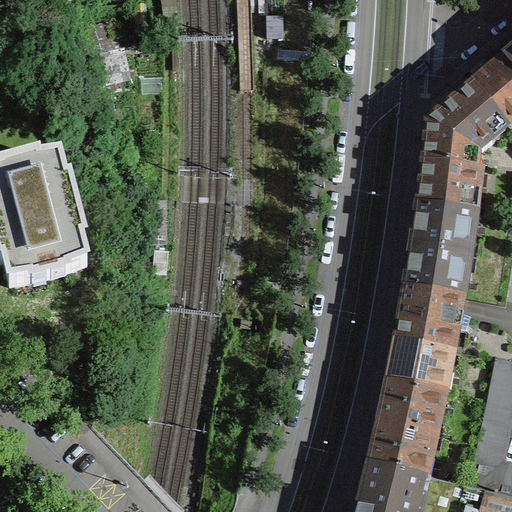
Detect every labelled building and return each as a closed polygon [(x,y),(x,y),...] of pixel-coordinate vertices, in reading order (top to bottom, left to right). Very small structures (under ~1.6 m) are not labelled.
[(266,17),(267,39),(283,39),(283,17),(266,17)] [(511,124),(511,68),(504,59),(479,81),(472,86),(504,125),(507,128),(511,124)] [(427,124),(423,165),(471,171),(474,150),(476,148),(481,154),(493,143),(489,138),(504,125),(472,86),(444,110),(427,124)] [(0,264),(4,264),(10,287),(65,276),(86,267),(80,244),(84,243),(69,187),(65,188),(59,165),(37,168),(36,167),(0,179),(0,264)] [(478,171),(471,171),(423,165),(419,196),(417,207),(471,214),(474,196),(481,196),(484,171),(479,170),(478,171)] [(166,202),(149,202),(150,245),(166,245),(166,202)] [(471,214),(417,207),(413,238),(411,248),(472,257),(476,233),(469,232),(471,214)] [(406,280),(405,290),(459,299),(462,280),(468,282),(472,257),(411,248),(406,280)] [(453,329),(459,299),(405,290),(397,331),(396,342),(456,353),(460,330),(453,329)] [(451,377),(456,353),(396,342),(389,375),(387,383),(441,394),(444,376),(451,377)] [(468,489),(511,499),(511,466),(502,464),(511,415),(511,372),(510,372),(511,364),(511,363),(496,360),(496,361),(468,489)] [(441,394),(387,383),(380,415),(379,424),(438,437),(444,413),(437,412),(441,394)] [(371,457),(369,465),(422,478),(426,460),(433,462),(438,437),(379,424),(371,457)] [(422,511),(426,497),(421,496),(425,478),(422,478),(369,465),(357,511),(422,511)] [(511,511),(511,499),(468,489),(425,478),(421,496),(426,497),(422,511),(511,511)]
